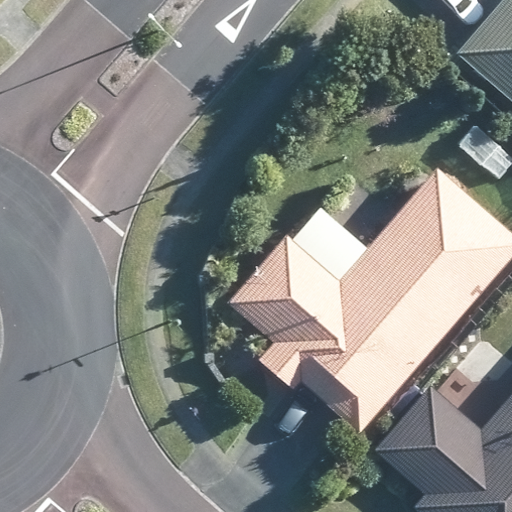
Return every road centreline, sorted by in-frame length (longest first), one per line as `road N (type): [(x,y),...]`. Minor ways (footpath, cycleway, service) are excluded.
road 1 (residential): [(0,213),(186,0)]
road 2 (residential): [(0,215),(35,262),(48,321),(37,380),(4,430)]
